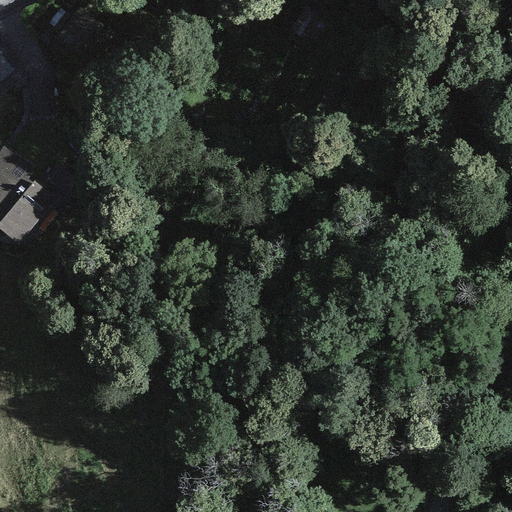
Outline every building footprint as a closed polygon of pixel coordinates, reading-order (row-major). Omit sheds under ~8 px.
[(329,24),(306,9),(291,32),(315,47),(329,24)] [(115,39),(78,12),(55,42),(91,70),(115,39)] [(2,84),(16,72),(0,54),(0,83),(1,82),(2,84)] [(54,82),(30,83),(30,115),(54,114),(54,82)] [(0,235),(19,249),(54,202),(30,181),(33,175),(4,149),(0,154),(0,235)]
